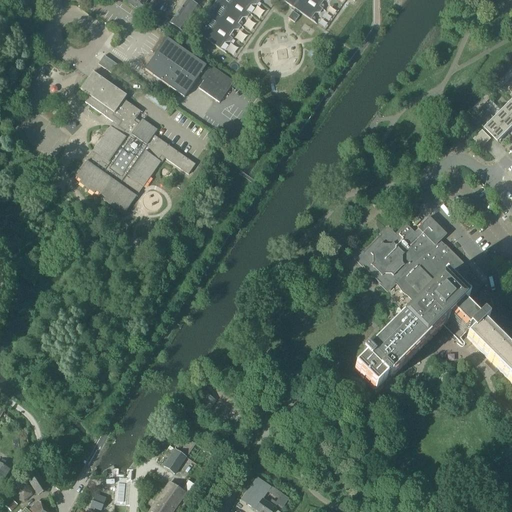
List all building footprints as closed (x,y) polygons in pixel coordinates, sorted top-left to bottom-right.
[(120,0),(138,12),(142,6),(143,6),(146,0),(120,0)] [(153,0),(147,10),(155,16),(166,0),(153,0)] [(187,0),(170,24),(182,33),(200,9),(188,0),(187,0)] [(216,0),(194,32),(201,37),(204,39),(223,52),(224,50),(224,48),(222,47),(224,44),(229,43),(232,39),(233,38),(232,35),(231,34),(233,31),(238,30),(238,31),(241,27),(240,27),(242,25),(241,23),(239,22),(242,19),(247,18),(249,15),(249,14),(250,13),(250,10),(248,9),(250,7),(255,6),(258,2),(259,0),(280,0),(313,23),(313,22),(314,21),(314,18),(312,17),(314,14),(319,14),(320,14),(322,10),(323,8),(323,6),(321,5),(323,2),(328,1),(329,0),(216,0)] [(287,19),(290,21),(294,23),(299,17),(292,12),(287,19)] [(148,19),(156,25),(159,21),(151,15),(148,19)] [(177,39),(181,34),(173,28),(169,33),(177,39)] [(204,39),(201,37),(199,39),(198,38),(192,48),(212,62),(218,52),(202,41),(204,39)] [(166,39),(150,63),(144,71),(184,99),(205,68),(166,39)] [(97,65),(111,74),(117,66),(103,56),(97,65)] [(103,201),(118,212),(120,209),(125,213),(160,163),(158,161),(161,157),(188,176),(195,165),(153,136),(157,131),(141,120),(138,125),(134,122),(141,112),(123,100),(126,97),(92,73),(86,81),(80,90),(89,97),(85,103),(116,125),(113,129),(111,128),(93,153),(95,155),(89,164),(86,162),(75,178),(80,181),(79,184),(84,187),(86,185),(90,188),(88,190),(94,194),(96,192),(105,198),(103,201)] [(150,91),(144,98),(164,112),(169,104),(150,91)] [(511,103),(511,102),(501,112),(511,122),(511,103)] [(511,122),(501,112),(494,119),(508,132),(511,128),(511,122)] [(508,132),(494,119),(484,129),(498,142),(508,132)] [(482,131),(478,136),(486,144),(491,140),(482,131)] [(486,144),(478,136),(476,140),(484,148),(486,144)] [(418,235),(408,226),(397,237),(389,229),(358,261),(389,292),(396,285),(397,285),(398,285),(399,286),(400,287),(401,288),(401,289),(402,291),(403,292),(404,293),(405,294),(407,295),(408,296),(410,297),(411,298),(412,299),(413,300),(414,302),(415,304),(416,305),(417,308),(370,354),(371,356),(368,359),(367,359),(361,365),(357,369),(378,390),(392,376),(393,377),(408,362),(443,325),(453,335),(457,340),(459,338),(460,337),(461,338),(469,330),(472,333),(466,339),(511,384),(511,342),(508,338),(507,337),(493,324),(495,322),(489,310),(483,314),(484,315),(483,316),(482,316),(477,311),(478,310),(477,309),(468,300),(483,285),(475,277),(472,279),(467,275),(470,272),(444,246),(443,247),(439,242),(446,236),(428,218),(428,221),(420,230),(421,231),(418,235)] [(191,406),(204,415),(214,400),(201,391),(191,406)] [(186,459),(175,451),(163,467),(175,475),(186,459)] [(63,460),(53,456),(47,471),(51,473),(57,475),(63,460)] [(0,484),(9,471),(0,464),(0,484)] [(47,490),(35,471),(26,478),(37,496),(47,490)] [(146,486),(151,479),(147,475),(141,482),(146,486)] [(173,511),(185,495),(168,484),(148,511),(173,511)] [(250,507),(255,510),(255,511),(256,511),(272,511),(274,510),(275,509),(276,507),(271,503),(269,505),(262,500),(268,493),(280,501),(277,505),(282,509),(289,500),(266,484),(250,507)] [(90,508),(94,510),(99,511),(100,511),(105,499),(95,495),(90,508)] [(4,506),(9,511),(10,511),(17,506),(11,500),(4,506)] [(21,511),(47,511),(38,502),(28,511),(25,508),(21,511)]
